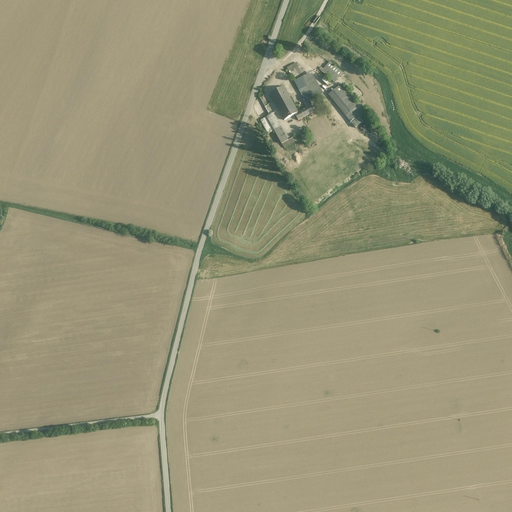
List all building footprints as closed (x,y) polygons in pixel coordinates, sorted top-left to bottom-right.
[(303,73),(297,62),(293,65),(298,76),(303,73)] [(330,62),(325,68),(337,79),(343,73),(330,62)] [(298,76),(293,65),(287,68),(293,79),(298,76)] [(337,79),(325,68),(324,69),(321,67),(320,69),(335,82),(337,79)] [(323,94),(312,73),(303,78),(314,99),(323,94)] [(303,78),(294,82),(305,103),(309,101),(314,99),(303,78)] [(359,105),(342,84),(329,95),(346,116),(359,105)] [(298,113),(283,87),(270,95),(285,121),(295,116),(294,115),(298,113)] [(305,103),(304,104),(306,108),(300,112),(304,118),(315,112),(309,101),(305,103)] [(359,105),(346,116),(356,128),(369,117),(359,105)] [(298,113),(294,115),(295,116),(298,121),(304,118),(300,112),(298,113)] [(284,132),(274,113),(266,117),(274,131),(276,135),(284,132)] [(274,131),(266,117),(260,120),(268,134),(274,131)] [(284,132),(276,135),(282,145),(284,144),(289,141),(288,140),(284,132)] [(295,141),(293,137),(288,140),(289,141),(284,144),(285,147),(295,141)]
